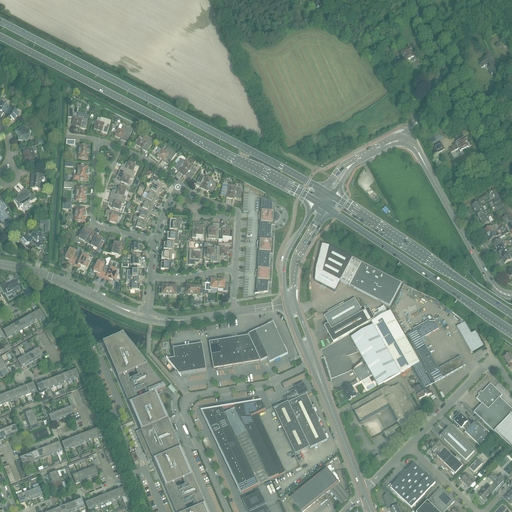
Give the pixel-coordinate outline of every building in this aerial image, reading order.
[(324,4),(321,0),(310,0),(315,9),(324,4)] [(410,49),(401,54),(404,59),(402,60),(404,63),(406,62),(410,60),(412,62),(415,60),(414,58),(412,54),(414,53),(413,51),(412,52),(410,49)] [(488,67),(491,74),(492,74),(499,70),(488,50),(488,51),(485,52),(484,52),(487,58),(486,58),(479,62),(481,65),(480,65),(482,68),(483,67),(484,67),(485,67),(484,67),(489,64),(490,66),(488,67)] [(3,113),(6,115),(10,107),(5,105),(5,104),(1,102),(0,104),(0,103),(0,117),(1,118),(3,113)] [(10,107),(6,115),(9,116),(6,121),(10,123),(12,119),(14,120),(16,117),(17,117),(19,113),(15,111),(16,111),(10,107)] [(81,129),(86,130),(89,116),(78,114),(77,119),(74,118),(73,126),(82,127),(81,129)] [(102,133),(107,135),(111,121),(101,118),(99,123),(96,122),(94,129),(103,132),(102,133)] [(123,141),(127,143),(132,129),(122,126),(120,131),(118,130),(115,137),(123,140),(123,141)] [(23,142),(28,142),(28,140),(29,140),(30,136),(29,136),(30,133),(31,133),(30,132),(29,132),(27,130),(25,127),(24,128),(23,127),(15,132),(17,136),(18,138),(18,142),(23,142)] [(144,149),(143,150),(147,153),(154,140),(144,135),(142,140),(139,138),(136,145),(144,149)] [(449,149),(451,153),(456,150),(459,149),(460,152),(469,147),(468,147),(471,146),(469,142),(467,143),(465,139),(456,144),(456,145),(454,146),(454,147),(452,148),(452,147),(449,149)] [(433,146),(437,154),(444,150),(440,142),(433,146)] [(82,145),(79,145),(78,159),(82,159),(84,159),(87,159),(88,154),(89,151),(88,151),(88,146),(85,145),(82,145)] [(25,161),(26,167),(36,164),(35,161),(33,152),(37,151),(36,146),(27,148),(28,152),(23,153),(24,157),(25,157),(26,160),(25,161)] [(162,150),(157,156),(165,161),(164,163),(167,165),(176,154),(167,148),(164,152),(162,150)] [(178,172),(181,174),(189,165),(187,163),(186,164),(181,160),(181,159),(180,161),(178,159),(177,159),(174,163),(176,165),(175,167),(179,171),(178,172)] [(121,167),(119,170),(134,176),(135,173),(133,172),(135,166),(127,163),(125,164),(124,168),(121,167)] [(189,165),(181,174),(184,177),(185,176),(190,180),(196,172),(191,168),(192,167),(189,165)] [(74,179),(77,180),(80,180),(83,180),(86,180),(87,175),(87,172),(87,167),(78,166),(77,175),(74,175),(74,179)] [(134,176),(119,170),(118,174),(120,175),(119,180),(120,182),(127,185),(130,179),(132,180),(134,176)] [(31,189),(40,190),(42,177),(45,178),(46,172),(38,171),(37,175),(32,175),(31,181),(32,181),(32,184),(31,184),(31,189)] [(201,188),(204,190),(209,179),(206,177),(206,178),(200,176),(201,175),(200,175),(196,184),(201,187),(201,188)] [(153,186),(151,190),(159,195),(160,193),(161,192),(162,191),(162,190),(163,187),(164,187),(157,183),(158,180),(159,180),(153,176),(149,183),(153,186)] [(209,179),(204,190),(207,192),(208,190),(213,193),(218,184),(217,184),(212,182),(213,180),(209,179)] [(226,198),(230,199),(232,186),(229,186),(227,184),(225,184),(222,184),(220,195),(227,197),(226,198)] [(232,186),(230,199),(233,199),(233,198),(239,199),(241,189),(241,190),(235,188),(235,187),(232,186)] [(79,201),(82,201),(85,201),(85,196),(86,196),(86,193),(86,188),(82,187),(80,187),(76,187),(76,201),(79,201)] [(15,200),(19,208),(22,207),(23,207),(23,206),(29,203),(31,202),(29,200),(34,197),(25,188),(22,192),(23,195),(15,200)] [(111,193),(110,197),(125,201),(126,197),(123,197),(125,191),(117,188),(115,189),(114,194),(111,193)] [(148,195),(146,199),(155,204),(155,203),(154,203),(155,201),(156,201),(157,199),(157,198),(158,195),(159,195),(151,190),(146,188),(144,193),(148,195)] [(499,197),(505,194),(502,188),(496,190),(499,197)] [(144,204),(142,208),(142,209),(151,212),(152,210),(153,208),(153,207),(154,204),(155,204),(146,199),(138,195),(137,198),(141,200),(140,202),(144,204)] [(254,294),(259,293),(264,294),(264,292),(268,292),(268,282),(271,282),(272,268),(269,267),(270,254),(272,254),(273,239),(271,239),(272,225),(274,225),(274,223),(277,222),(278,220),(279,218),(279,215),(277,213),(275,213),(275,210),(273,210),(273,203),(260,196),(260,197),(261,198),(256,293),(254,294)] [(125,201),(110,197),(109,201),(112,201),(110,206),(111,208),(119,210),(121,204),(124,205),(125,201)] [(0,221),(4,226),(11,220),(4,211),(7,208),(1,201),(0,201),(0,206),(0,207),(0,206),(0,221)] [(472,206),(475,211),(484,206),(484,205),(482,206),(481,205),(480,205),(478,202),(472,206)] [(475,211),(477,216),(484,212),(483,210),(484,209),(483,208),(485,207),(484,206),(475,211)] [(79,208),(80,207),(77,207),(77,208),(75,208),(75,221),(78,222),(80,222),(84,222),(84,217),(85,217),(85,213),(84,213),(85,208),(79,208)] [(140,214),(139,218),(148,221),(147,221),(148,219),(149,219),(150,216),(149,216),(150,213),(151,213),(151,212),(142,209),(142,208),(138,207),(136,212),(140,214)] [(120,218),(121,214),(106,210),(105,214),(108,215),(107,219),(108,221),(116,224),(117,217),(120,218)] [(477,216),(480,221),(490,216),(489,215),(487,216),(486,214),(485,215),(484,212),(477,216)] [(511,220),(509,215),(508,215),(507,215),(502,218),(502,219),(505,225),(507,224),(511,221),(511,220)] [(139,218),(134,216),(132,222),(133,222),(133,223),(134,227),(135,228),(145,231),(145,230),(145,228),(146,228),(147,226),(146,225),(147,222),(148,222),(148,221),(139,218)] [(490,216),(480,221),(483,226),(493,221),(491,218),(490,216)] [(170,220),(170,226),(169,230),(178,231),(180,231),(180,225),(181,225),(181,221),(180,220),(180,218),(171,218),(171,220),(170,220)] [(192,238),(196,238),(202,239),(203,228),(201,226),(197,226),(197,223),(193,223),(192,238)] [(208,239),(218,240),(219,224),(215,224),(215,227),(210,227),(209,228),(208,239)] [(218,240),(222,240),(222,237),(232,238),(232,231),(229,231),(229,229),(228,228),(223,227),(223,224),(219,224),(218,240)] [(484,231),(487,236),(496,230),(494,225),(484,231)] [(78,239),(88,244),(94,233),(90,231),(89,233),(84,230),(82,232),(81,231),(78,234),(80,236),(78,239)] [(167,236),(167,240),(175,241),(178,241),(178,231),(169,230),(169,236),(167,236)] [(496,230),(487,236),(490,241),(499,235),(496,230)] [(21,240),(25,246),(27,246),(28,245),(29,245),(29,244),(30,244),(30,243),(32,243),(37,248),(42,249),(42,240),(45,241),(45,235),(38,235),(38,233),(33,233),(29,235),(29,234),(28,235),(29,236),(24,240),(23,238),(21,240)] [(94,233),(88,244),(97,249),(98,246),(100,247),(103,243),(101,242),(102,240),(96,237),(97,235),(94,233)] [(164,246),(163,250),(174,251),(174,250),(174,245),(177,245),(178,241),(175,241),(167,240),(165,240),(165,246),(164,246)] [(493,244),(496,249),(507,242),(506,241),(504,242),(504,241),(501,243),(499,240),(493,244)] [(496,251),(498,254),(505,250),(503,248),(504,247),(503,246),(506,245),(508,244),(507,242),(496,249),(496,250),(496,251)] [(114,245),(111,245),(110,249),(112,250),(111,253),(122,256),(125,244),(121,243),(120,245),(114,243),(114,245)] [(131,246),(131,252),(132,252),(132,255),(132,256),(140,256),(140,251),(141,251),(142,246),(131,246)] [(322,272),(389,307),(401,283),(353,258),(352,258),(329,246),(322,272)] [(213,262),(217,263),(218,247),(214,247),(214,250),(207,249),(207,258),(208,259),(213,260),(213,262)] [(218,247),(217,263),(221,263),(221,260),(226,260),(227,259),(228,248),(218,247)] [(70,263),(74,265),(79,254),(70,249),(68,253),(66,252),(64,256),(66,257),(65,259),(71,261),(70,263)] [(161,260),(162,260),(172,260),(172,254),(174,254),(174,250),(174,251),(163,250),(163,256),(161,256),(161,260)] [(197,263),(199,262),(200,250),(189,250),(188,265),(193,266),(193,263),(197,263)] [(500,257),(501,259),(511,252),(511,251),(510,252),(509,251),(506,253),(505,250),(498,254),(500,258),(500,257)] [(511,255),(511,252),(501,259),(504,264),(511,260),(509,258),(510,257),(509,256),(511,255)] [(79,254),(74,265),(77,266),(78,265),(84,268),(85,265),(87,266),(89,262),(87,261),(88,258),(79,254)] [(130,265),(140,266),(141,262),(139,261),(140,256),(132,256),(132,255),(128,255),(127,259),(130,259),(130,265)] [(162,260),(162,266),(161,265),(160,270),(171,271),(171,264),(173,264),(173,260),(172,260),(162,260)] [(107,266),(98,262),(96,265),(94,265),(92,269),(94,270),(93,272),(99,274),(98,276),(102,278),(107,266)] [(117,271),(107,266),(102,278),(106,279),(107,278),(112,280),(113,278),(115,279),(117,275),(115,274),(117,271)] [(127,271),(127,277),(128,277),(128,280),(138,281),(139,276),(140,276),(140,271),(127,271)] [(205,283),(205,290),(205,291),(211,291),(211,289),(217,289),(218,280),(215,280),(215,279),(212,279),(212,280),(211,280),(211,284),(205,283)] [(126,284),(129,284),(128,290),(139,291),(139,286),(138,286),(138,281),(128,280),(126,280),(126,284)] [(220,281),(218,280),(217,289),(223,290),(223,292),(227,292),(227,284),(227,285),(224,284),(224,281),(223,281),(223,280),(220,280),(220,281)] [(7,285),(5,282),(0,285),(5,293),(6,293),(7,294),(8,295),(13,292),(14,293),(13,291),(18,288),(20,291),(20,290),(15,281),(7,285)] [(158,294),(168,295),(169,286),(166,286),(166,285),(163,285),(163,286),(162,286),(162,287),(159,287),(158,294)] [(186,295),(192,295),(193,287),(190,287),(190,286),(187,285),(187,286),(186,289),(181,289),(180,296),(186,296),(186,295)] [(168,295),(180,296),(181,289),(175,288),(175,287),(174,287),(174,286),(172,286),(172,287),(169,286),(168,295)] [(193,287),(192,295),(199,296),(199,297),(205,297),(205,291),(205,290),(202,290),(202,287),(199,287),(199,286),(196,286),(196,287),(193,287)] [(324,316),(328,324),(331,328),(327,331),(332,340),(330,341),(331,344),(375,319),(369,309),(363,312),(355,299),(324,316)] [(44,317),(39,309),(34,312),(39,320),(44,317)] [(351,338),(363,360),(386,348),(405,337),(390,311),(371,322),(373,325),(351,338)] [(39,320),(34,312),(29,315),(33,323),(39,320)] [(33,323),(29,315),(23,318),(28,326),(33,323)] [(28,326),(23,318),(18,321),(23,329),(28,326)] [(407,335),(432,379),(435,383),(465,366),(460,357),(438,369),(421,338),(425,335),(425,336),(439,329),(434,320),(407,335)] [(23,329),(18,321),(13,324),(18,332),(23,329)] [(458,326),(456,327),(457,327),(458,326),(473,353),(484,346),(485,346),(476,331),(471,333),(465,322),(464,322),(458,326)] [(288,354),(273,323),(268,325),(248,335),(249,337),(261,361),(267,358),(269,363),(288,354)] [(18,332),(13,324),(8,327),(12,335),(18,332)] [(12,335),(8,327),(2,330),(7,338),(12,335)] [(165,389),(137,352),(122,334),(102,342),(137,423),(140,430),(136,432),(148,462),(153,460),(175,511),(207,511),(156,392),(165,389)] [(261,361),(249,337),(209,343),(214,369),(213,369),(261,362),(261,361)] [(386,348),(363,360),(366,364),(355,371),(359,377),(358,379),(360,383),(372,376),(378,386),(420,363),(405,337),(386,348)] [(207,370),(202,344),(173,349),(175,359),(168,360),(167,358),(166,359),(176,371),(175,371),(175,372),(175,373),(176,374),(177,374),(178,374),(181,377),(181,376),(179,374),(196,371),(196,372),(207,370)] [(43,356),(40,351),(38,348),(38,347),(33,351),(37,359),(43,356)] [(37,359),(33,351),(27,353),(32,362),(37,359)] [(32,362),(27,353),(22,356),(27,365),(32,362)] [(27,365),(22,356),(17,359),(21,368),(27,365)] [(411,368),(420,385),(422,384),(425,388),(427,387),(433,384),(421,363),(411,368)] [(10,373),(7,368),(0,371),(0,374),(2,378),(10,373)] [(79,378),(75,369),(70,371),(73,380),(79,378)] [(73,380),(70,371),(64,373),(67,382),(73,380)] [(67,382),(64,373),(58,376),(62,384),(67,382)] [(62,384),(58,376),(53,378),(56,386),(62,384)] [(56,386),(53,378),(47,380),(51,389),(56,386)] [(51,389),(47,380),(42,382),(45,391),(51,389)] [(344,388),(347,394),(346,395),(349,400),(351,399),(352,401),(361,396),(359,394),(356,395),(352,387),(358,383),(357,381),(344,388)] [(33,382),(27,384),(30,393),(36,391),(33,382)] [(45,391),(42,382),(36,384),(39,393),(45,391)] [(176,392),(179,390),(174,383),(170,386),(176,392)] [(30,393),(27,384),(21,387),(25,395),(30,393)] [(357,404),(352,407),(360,422),(389,406),(392,411),(391,411),(392,411),(395,416),(394,416),(394,417),(395,416),(398,421),(397,422),(398,422),(399,424),(405,421),(408,419),(409,420),(417,416),(399,384),(391,389),(388,391),(386,387),(367,398),(362,401),(357,404)] [(422,384),(420,385),(421,386),(413,390),(415,394),(417,393),(421,399),(425,397),(424,395),(426,394),(427,397),(431,394),(427,387),(425,388),(422,384)] [(479,407),(474,413),(494,432),(511,449),(511,416),(511,410),(499,398),(502,395),(490,384),(482,393),(482,394),(480,396),(479,395),(476,399),(482,404),(482,407),(479,407)] [(274,409),(295,454),(310,448),(310,449),(327,440),(319,422),(320,422),(306,393),(307,392),(303,385),(290,392),(291,395),(283,398),(286,403),(274,409)] [(25,395),(21,387),(16,389),(19,397),(25,395)] [(19,397),(16,389),(10,391),(14,400),(19,397)] [(14,400),(10,391),(5,393),(8,402),(14,400)] [(8,402),(5,393),(0,395),(0,397),(3,404),(8,402)] [(262,403),(235,407),(269,481),(286,473),(258,414),(266,411),(262,403)] [(74,415),(72,409),(71,407),(71,406),(65,408),(68,417),(74,415)] [(68,417),(65,408),(59,410),(63,419),(68,417)] [(259,485),(222,409),(211,411),(209,412),(208,413),(207,414),(207,415),(206,417),(206,418),(207,420),(242,494),(259,485)] [(63,419),(59,410),(54,413),(57,421),(63,419)] [(24,414),(26,420),(35,416),(33,411),(24,414)] [(57,421),(54,413),(48,415),(51,424),(57,421)] [(460,416),(459,415),(457,418),(458,418),(454,422),(455,423),(453,425),(463,434),(465,432),(471,425),(461,415),(460,416)] [(37,422),(35,416),(26,420),(28,425),(37,422)] [(39,428),(37,422),(28,425),(31,431),(39,428)] [(474,423),(471,425),(465,432),(483,449),(492,440),(474,423)] [(18,433),(15,425),(9,427),(12,436),(18,433)] [(104,435),(100,426),(95,429),(98,437),(104,435)] [(12,436),(9,427),(3,429),(7,438),(12,436)] [(448,427),(440,436),(466,461),(474,452),(448,427)] [(384,433),(386,437),(395,433),(392,428),(384,433)] [(98,437),(95,429),(89,431),(92,440),(98,437)] [(92,440),(89,431),(83,433),(87,442),(92,440)] [(87,442),(83,433),(78,435),(81,444),(87,442)] [(81,444),(78,435),(72,438),(76,446),(81,444)] [(76,446),(72,438),(67,440),(70,448),(76,446)] [(70,448),(67,440),(61,442),(64,451),(70,448)] [(437,455),(438,456),(445,449),(444,448),(443,449),(440,446),(441,445),(437,441),(435,443),(433,442),(430,445),(431,447),(429,449),(431,450),(431,451),(432,452),(432,451),(434,453),(434,455),(433,455),(437,455)] [(59,442),(53,444),(56,453),(62,450),(59,442)] [(56,453),(53,444),(47,446),(51,455),(56,453)] [(51,455),(47,446),(42,448),(45,457),(51,455)] [(45,457),(42,448),(36,450),(40,459),(45,457)] [(463,466),(445,449),(438,456),(437,457),(455,474),(463,466)] [(40,459),(36,450),(30,453),(34,462),(40,459)] [(34,462),(30,453),(25,455),(28,464),(34,462)] [(28,464),(25,455),(19,457),(21,461),(22,464),(23,466),(28,464)] [(469,468),(474,473),(482,464),(477,459),(469,468)] [(390,488),(404,501),(411,508),(435,483),(428,476),(427,477),(414,464),(390,488)] [(98,475),(96,470),(95,467),(95,466),(89,468),(92,477),(98,475)] [(326,494),(339,483),(326,467),(289,497),(300,511),(303,511),(315,503),(314,502),(317,500),(317,501),(318,500),(317,500),(320,498),(321,498),(320,497),(322,495),(323,496),(324,496),(323,495),(325,493),(326,494)] [(92,477),(89,468),(83,471),(87,479),(92,477)] [(87,479),(83,471),(78,473),(81,481),(87,479)] [(48,475),(50,481),(59,477),(57,472),(48,475)] [(81,481),(78,473),(72,475),(75,484),(81,481)] [(494,484),(491,488),(494,491),(506,478),(502,474),(497,478),(492,473),(487,478),(494,484)] [(467,474),(465,476),(461,480),(466,484),(469,488),(475,483),(470,478),(470,477),(467,474)] [(61,483),(59,477),(50,481),(53,486),(61,483)] [(64,489),(61,483),(53,486),(55,492),(64,489)] [(481,497),(480,498),(484,502),(494,491),(491,488),(487,485),(478,494),(481,497)] [(128,495),(124,486),(118,489),(122,497),(128,495)] [(43,495),(39,487),(33,489),(37,498),(43,495)] [(440,488),(427,501),(438,511),(452,511),(455,509),(451,505),(454,502),(440,488)] [(37,498),(33,489),(28,491),(31,500),(37,498)] [(122,497),(118,489),(113,491),(116,500),(122,497)] [(31,500),(28,491),(22,493),(26,502),(31,500)] [(116,500),(113,491),(107,493),(111,502),(116,500)] [(261,492),(245,500),(244,500),(243,501),(243,502),(248,511),(247,511),(248,511),(250,511),(266,504),(261,492)] [(26,502),(22,493),(16,496),(20,504),(26,502)] [(111,502),(107,493),(102,495),(105,504),(111,502)] [(391,511),(401,511),(398,505),(397,506),(395,502),(396,502),(387,493),(383,497),(388,510),(390,509),(391,509),(390,509),(391,511)] [(105,504),(102,495),(96,497),(99,506),(105,504)] [(99,506),(96,497),(90,500),(94,508),(99,506)] [(84,507),(81,498),(75,500),(79,509),(84,507)] [(79,509),(75,500),(70,503),(73,511),(79,509)] [(94,508),(90,500),(85,502),(88,511),(94,508)] [(438,511),(427,501),(416,511),(438,511)] [(71,511),(73,511),(70,503),(64,505),(66,511),(71,511)]
